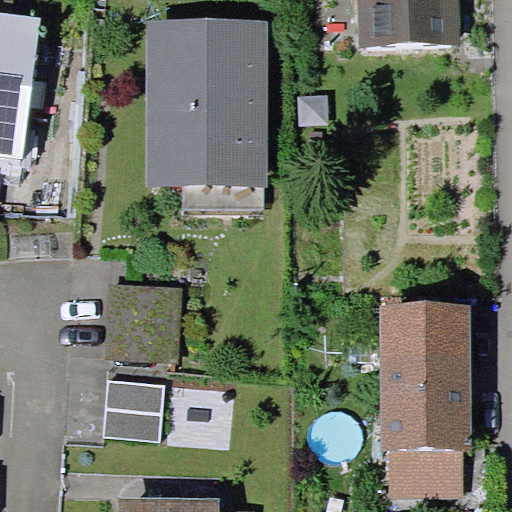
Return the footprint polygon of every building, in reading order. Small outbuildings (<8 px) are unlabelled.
[(360,0),(362,55),(446,52),(444,0),(360,0)] [(0,166),(15,169),(34,31),(0,26),(0,166)] [(249,38),(155,38),(155,192),(249,193),(249,38)] [(107,294),(104,347),(172,352),(176,298),(107,294)] [(382,460),(459,459),(458,322),(382,322),(382,460)] [(155,449),(160,392),(103,387),(98,444),(155,449)] [(256,511),(257,509),(219,509),(219,493),(120,493),(119,511),(256,511)]
